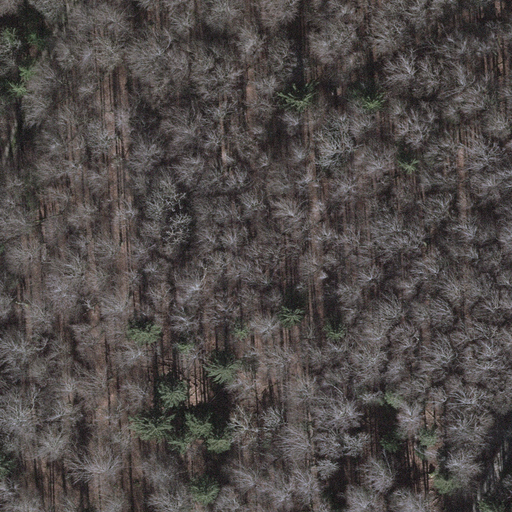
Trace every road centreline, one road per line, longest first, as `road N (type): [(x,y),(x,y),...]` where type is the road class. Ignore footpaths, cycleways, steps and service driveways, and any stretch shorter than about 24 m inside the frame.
road 1 (track): [(141,0),(138,26),(159,87),(204,106),(511,12)]
road 2 (track): [(82,0),(45,55),(0,186)]
